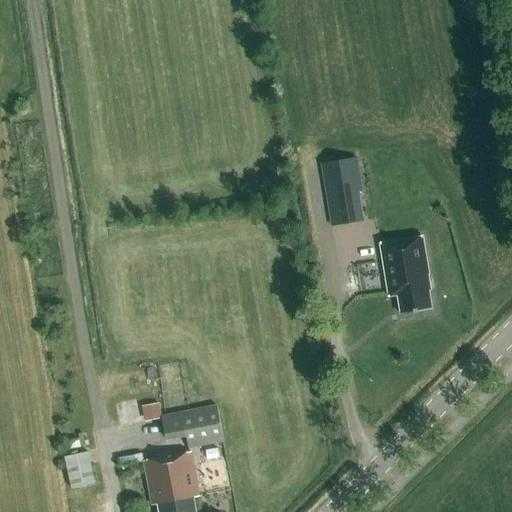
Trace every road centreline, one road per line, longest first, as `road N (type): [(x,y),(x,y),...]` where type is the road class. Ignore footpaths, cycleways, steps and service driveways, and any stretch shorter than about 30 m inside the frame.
road 1 (track): [(31,0),(100,428)]
road 2 (tertiary): [(330,511),(511,332)]
